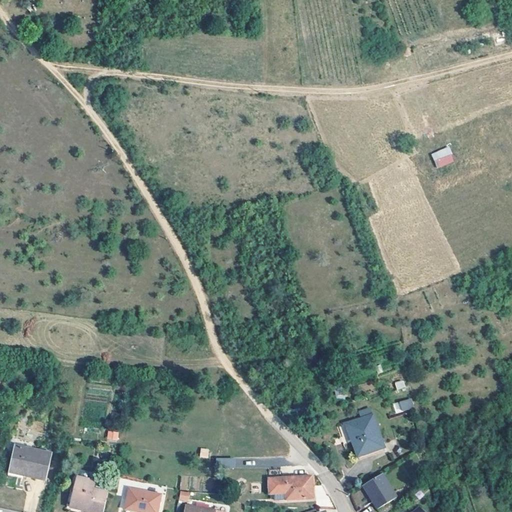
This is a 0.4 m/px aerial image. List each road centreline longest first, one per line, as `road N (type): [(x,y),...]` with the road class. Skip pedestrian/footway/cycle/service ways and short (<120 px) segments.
road 1 (track): [(322,471),(232,373),(179,244),(95,118),(0,9)]
road 2 (track): [(49,66),(344,90),(511,56)]
